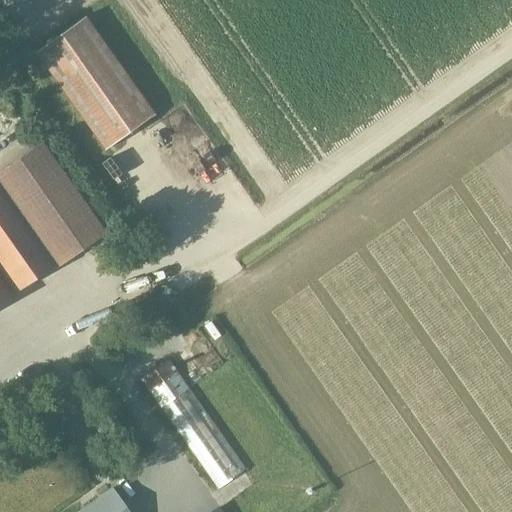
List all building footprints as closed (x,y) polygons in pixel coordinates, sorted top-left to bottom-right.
[(82,17),(32,52),(101,150),(151,116),(82,17)] [(196,119),(181,129),(191,145),(206,135),(196,119)] [(40,144),(0,172),(0,301),(101,230),(40,144)] [(36,342),(53,333),(49,326),(32,335),(36,342)] [(215,489),(243,470),(166,360),(138,380),(215,489)] [(127,511),(111,489),(96,499),(93,496),(80,505),(83,509),(78,511),(127,511)]
